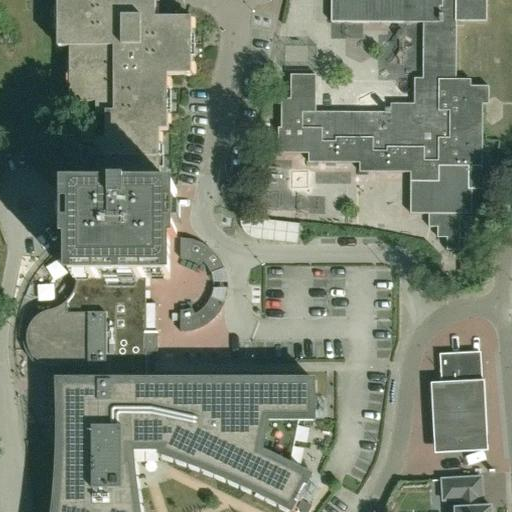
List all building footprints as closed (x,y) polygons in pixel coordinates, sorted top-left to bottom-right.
[(129,187),(160,186),(160,131),(168,131),(168,76),(192,76),(192,19),(156,19),(156,0),(58,0),(58,49),(70,49),(70,104),(96,104),(96,116),(106,116),(106,140),(98,140),(98,187),(100,187),(129,187)] [(332,0),(332,23),(424,24),(424,80),(414,80),(414,105),(391,105),(391,111),(385,110),(386,114),(315,114),(316,77),(291,77),(291,101),(281,101),(281,129),(279,129),(279,154),(309,154),(309,164),(360,164),(360,173),(411,173),(411,215),(429,215),(429,228),(438,228),(438,239),(447,239),(447,251),(460,252),(460,216),(472,216),(472,191),(482,191),(483,106),(489,106),(489,88),(470,88),(470,81),(456,81),(456,22),(487,22),(486,0),(332,0)] [(66,239),(73,239),(73,279),(77,279),(77,283),(76,286),(75,291),(73,295),(71,298),(69,300),(67,303),(65,305),(62,307),(60,309),(57,310),(54,311),(48,313),(45,314),(42,315),(37,318),(35,320),(33,322),(32,324),(30,328),(28,332),(27,335),(27,338),(27,341),(28,345),(29,349),(30,352),(31,355),(33,357),(35,359),(37,361),(39,363),(42,364),(44,366),(47,367),(50,367),(54,368),(66,368),(66,383),(59,383),(60,409),(60,433),(59,453),(59,468),(58,483),(56,498),(54,511),(140,511),(134,463),(130,464),(130,452),(162,452),(161,456),(174,461),(201,471),(215,476),(228,482),(250,491),(267,500),(280,506),(290,511),(293,511),(311,479),(310,478),(305,475),(300,472),(295,470),(290,468),(299,422),(313,422),(315,422),(315,383),(146,383),(146,350),(156,350),(156,335),(158,335),(158,333),(146,333),(146,279),(170,279),(170,239),(177,239),(177,191),(129,192),(129,187),(100,187),(100,191),(66,191),(66,239)] [(300,225),(240,218),(240,223),(241,229),(244,233),(248,236),(252,239),(257,240),(297,245),(300,225)] [(211,275),(225,270),(219,260),(212,251),(202,245),(191,240),(180,239),(180,260),(187,260),(193,263),(199,267),(202,262),(208,268),(211,275)] [(181,311),(180,333),(184,333),(188,332),(191,332),(195,331),(198,329),(201,328),(205,326),(208,324),(211,322),(213,320),(216,317),(218,315),(225,303),(211,297),(207,306),(205,308),(203,310),(200,312),(198,314),(195,315),(192,309),(188,310),(185,311),(181,311)] [(152,306),(152,327),(159,328),(160,306),(152,306)] [(441,377),(480,375),(479,348),(439,350),(441,377)] [(480,375),(441,377),(430,378),(434,448),(488,447),(484,374),(480,375)] [(297,438),(313,441),(315,429),(300,426),(297,438)] [(309,467),(309,450),(299,450),(299,467),(309,467)] [(481,479),(442,481),(443,502),(460,501),(461,509),(455,510),(455,511),(491,511),(491,508),(480,508),(479,499),(482,499),(481,479)]
